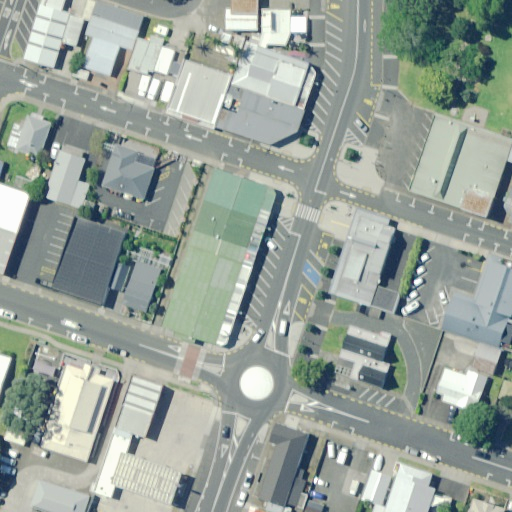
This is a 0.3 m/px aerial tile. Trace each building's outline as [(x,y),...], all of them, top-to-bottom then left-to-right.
[(144,15),(99,0),(97,0),(86,33),(93,35),(82,65),(110,74),(120,44),(132,48),(144,15)] [(259,0),(232,0),(232,7),(227,7),(226,28),(258,29),(259,0)] [(84,17),(42,4),(25,56),(54,65),(62,40),(76,44),(84,17)] [(290,9),(262,8),(262,30),(261,35),(253,33),(250,41),(266,46),(268,42),(285,44),(290,31),(291,15),(290,9)] [(306,15),(291,15),(290,31),(306,31),(306,15)] [(175,49),(139,37),(129,67),(148,73),(150,67),(167,73),(175,49)] [(184,58),(168,106),(216,122),(215,125),(270,143),(298,129),(305,107),(296,104),(309,61),(266,46),(250,41),(246,39),(234,75),(184,58)] [(511,144),(511,138),(438,113),(412,189),(463,206),(488,214),(495,194),(511,144)] [(51,122),(28,114),(16,148),(40,156),(51,122)] [(139,150),(116,142),(102,185),(145,198),(155,167),(135,161),(139,150)] [(86,157),(59,149),(44,195),(81,207),(89,184),(78,180),(86,157)] [(269,185),(215,167),(162,326),(216,343),(269,185)] [(31,192),(0,181),(0,271),(5,273),(31,192)] [(274,186),(269,185),(216,343),(221,345),(227,342),(277,192),(274,186)] [(127,231),(76,214),(52,286),(116,307),(130,265),(117,261),(127,231)] [(395,228),(362,217),(337,294),(370,305),(377,284),(395,228)] [(511,312),(511,267),(487,258),(474,297),(455,290),(442,328),(500,348),(511,312)] [(161,268),(137,260),(123,303),(146,311),(161,268)] [(400,292),(377,284),(370,305),(393,312),(400,292)] [(389,338),(350,325),(337,364),(353,369),(350,376),(382,387),(390,363),(382,361),(389,338)] [(0,393),(11,357),(0,353),(0,393)] [(84,369),(68,364),(49,420),(41,446),(88,462),(115,380),(99,375),(101,369),(85,364),(84,369)] [(489,373),(471,368),(468,376),(444,368),(436,392),(444,395),(442,401),(476,412),(489,373)] [(163,384),(133,375),(116,426),(133,432),(146,436),(163,384)] [(511,381),(504,379),(498,397),(511,401),(511,381)] [(307,495),(301,493),(306,481),(295,477),(309,435),(277,424),(271,442),(277,445),(259,499),(284,508),(286,503),(302,509),(307,495)] [(133,432),(116,426),(94,491),(112,497),(116,484),(127,452),(133,432)] [(184,471),(127,452),(116,484),(173,503),(184,471)] [(427,511),(429,509),(434,494),(435,493),(436,490),(428,487),(433,475),(402,464),(384,511),(427,511)] [(392,478),(372,470),(362,499),(381,506),(392,478)] [(39,479),(31,505),(51,511),(84,511),(90,495),(39,479)] [(504,511),(505,509),(473,499),(469,511),(504,511)] [(321,511),(324,504),(310,500),(306,511),(321,511)]
